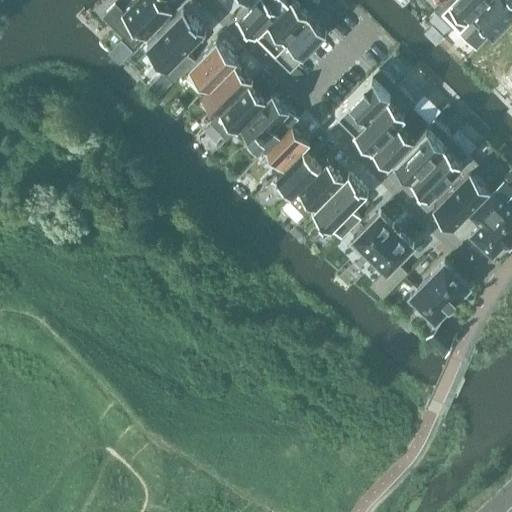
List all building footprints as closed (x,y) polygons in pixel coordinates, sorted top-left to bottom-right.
[(131,0),(122,9),(115,2),(104,13),(133,42),(145,31),(146,32),(172,6),(165,0),(131,0)] [(247,0),(238,10),(255,28),(258,25),(282,0),(247,0)] [(282,0),(258,25),(276,43),(309,10),(318,2),(316,0),(282,0)] [(443,0),(435,8),(452,25),(477,0),(443,0)] [(442,0),(435,8),(443,0),(442,0)] [(511,0),(477,0),(452,25),(453,26),(454,24),(477,46),(511,10),(511,0)] [(206,28),(183,6),(147,43),(169,65),(163,71),(172,79),(177,75),(195,57),(186,48),(206,28)] [(276,43),(273,46),(291,63),(326,28),(309,10),(276,43)] [(506,24),(486,44),(510,67),(511,65),(511,29),(511,30),(506,24)] [(217,35),(190,62),(210,82),(234,58),(234,59),(237,55),(217,35)] [(210,82),(201,90),(202,91),(203,90),(221,108),(220,109),(243,86),(244,87),(250,81),(253,77),(244,68),(234,59),(234,58),(210,82)] [(380,65),(339,106),(357,123),(397,83),(380,65)] [(262,92),(272,88),(264,66),(254,69),(262,92)] [(220,109),(210,119),(228,136),(241,123),(240,122),(264,98),(266,96),(250,81),(244,87),(243,86),(220,109)] [(357,123),(354,126),(359,131),(372,144),(415,100),(397,83),(357,123)] [(264,98),(240,122),(241,123),(266,148),(293,121),(298,116),(272,90),(266,96),(264,98)] [(415,100),(372,144),(389,161),(430,120),(413,103),(416,101),(415,100)] [(430,120),(389,161),(389,162),(394,157),(412,174),(452,133),(434,116),(430,120)] [(266,148),(262,152),(279,169),(303,146),(304,145),(311,138),(300,129),(293,121),(266,148)] [(452,133),(412,174),(429,192),(470,151),(452,133)] [(279,169),(272,177),(290,195),(321,164),(303,146),(279,169)] [(463,175),(433,205),(453,225),(490,188),(471,169),(478,162),(469,153),(455,167),(463,175)] [(290,195),(289,196),(306,214),(313,207),(312,207),(343,176),(344,175),(327,157),(321,164),(290,195)] [(384,188),(365,170),(365,169),(357,162),(350,169),(370,188),(355,204),(365,212),(381,195),(387,200),(392,195),(384,187),(384,188)] [(343,176),(312,207),(313,207),(342,236),(361,216),(351,206),(368,189),(349,170),(344,175),(343,176)] [(495,188),(469,213),(480,224),(470,234),(491,255),(492,256),(493,255),(493,254),(505,243),(506,244),(511,238),(511,204),(506,199),(511,193),(511,187),(503,179),(494,187),(495,188)] [(378,210),(353,236),(386,269),(372,283),(383,294),(406,270),(396,260),(412,244),(413,244),(414,243),(413,241),(412,241),(381,210),(380,209),(378,210)] [(470,283),(445,259),(411,293),(436,317),(470,283)] [(453,334),(440,321),(428,334),(445,351),(453,334)]
